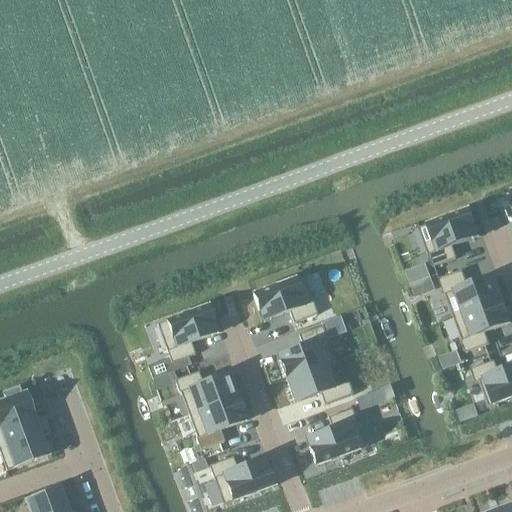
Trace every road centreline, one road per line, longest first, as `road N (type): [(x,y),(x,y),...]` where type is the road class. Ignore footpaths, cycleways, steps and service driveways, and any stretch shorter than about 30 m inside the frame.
road 1 (unclassified): [(0,287),(511,103)]
road 2 (residential): [(221,311),(300,511)]
road 3 (residential): [(511,456),(360,511)]
